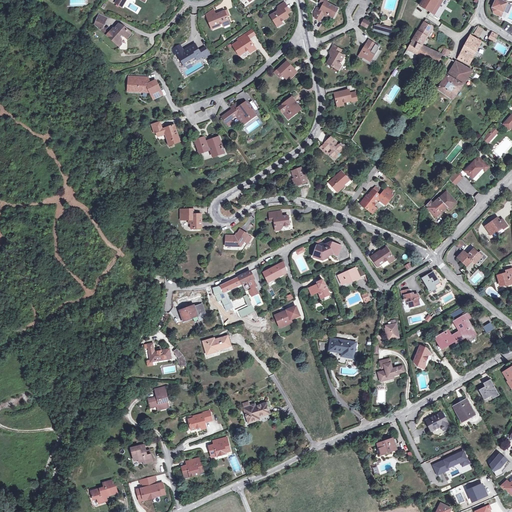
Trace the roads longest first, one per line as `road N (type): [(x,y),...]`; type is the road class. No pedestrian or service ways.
road 1 (residential): [(304,37),(317,81),(313,133),(291,156),(223,195),(214,216),(228,221),(265,202),(301,200),(433,257)]
road 2 (residential): [(168,287),(217,282),(327,227),(343,231),(381,288),(433,257)]
road 3 (tertiary): [(511,352),(399,414),(237,484)]
road 4 (track): [(38,511),(60,435),(0,427)]
road 5 (residential): [(196,110),(304,37)]
